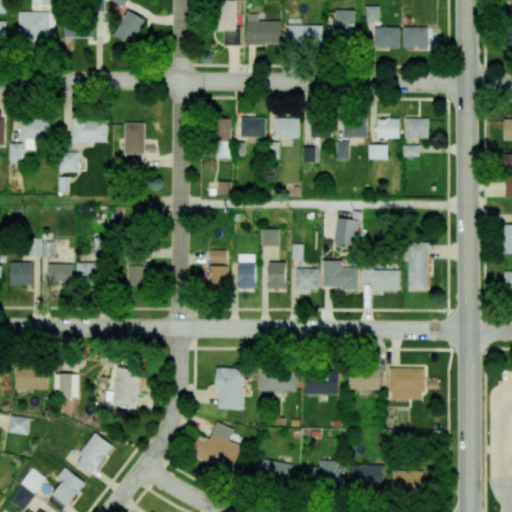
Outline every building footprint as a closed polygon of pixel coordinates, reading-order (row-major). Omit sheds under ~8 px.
[(240,45),(241,30),(236,30),(236,0),(216,0),(216,31),(224,31),(224,45),(240,45)] [(365,21),(378,22),(378,6),(365,6),(365,21)] [(145,19),(127,9),(113,34),(130,44),(145,19)] [(354,10),(334,10),(335,26),(327,26),(328,43),(359,43),(359,26),(354,26),(354,10)] [(18,40),(49,41),(49,12),(18,11),(18,40)] [(258,14),(247,14),(246,44),(280,45),(281,21),(258,20),(258,14)] [(93,37),(93,23),(64,24),(64,38),(93,37)] [(322,25),(286,25),(285,46),(322,46),(322,25)] [(373,47),(398,47),(399,27),(374,27),(373,47)] [(403,47),(428,46),(427,27),(402,27),(403,47)] [(265,136),(265,117),(241,117),(240,136),(265,136)] [(299,137),(299,117),(274,118),(274,137),(299,137)] [(428,118),(404,117),(404,137),(428,138),(428,118)] [(50,119),(20,118),(19,138),(49,139),(50,119)] [(215,158),(230,158),(231,118),(216,118),(215,158)] [(343,137),(366,137),(366,118),(342,118),(343,137)] [(377,137),(399,138),(399,118),(377,118),(377,137)] [(511,139),(511,118),(504,118),(503,139),(511,139)] [(107,141),(107,119),(72,119),(71,141),(107,141)] [(330,137),(331,120),(311,119),(310,136),(330,137)] [(124,122),(124,153),(144,153),(143,122),(124,122)] [(279,158),(279,141),(269,141),(269,158),(279,158)] [(336,160),(348,159),(348,141),(336,142),(336,160)] [(22,143),(9,143),(9,163),(22,164),(22,143)] [(387,145),(368,144),(368,159),(387,159),(387,145)] [(403,156),(419,156),(419,145),(403,145),(403,156)] [(302,162),(315,162),(315,147),(302,146),(302,162)] [(78,152),(59,152),(59,172),(79,171),(78,152)] [(58,190),(69,190),(69,176),(58,176),(58,190)] [(217,194),(231,194),(231,181),(217,181),(217,194)] [(335,244),(356,245),(357,219),(336,218),(335,244)] [(511,253),(511,224),(502,224),(503,253),(511,253)] [(279,245),(279,228),(261,228),(261,245),(279,245)] [(54,239),(30,239),(30,256),(54,256),(54,239)] [(302,260),(303,244),(292,243),(291,259),(302,260)] [(408,290),(428,290),(427,243),(407,243),(408,290)] [(227,249),(210,250),(210,263),(227,262),(227,249)] [(255,253),(238,254),(238,288),(256,288),(255,253)] [(126,284),(146,285),(147,259),(127,258),(126,284)] [(322,288),(358,288),(358,267),(342,267),(342,260),(322,260),(322,288)] [(32,262),(10,261),(10,285),(31,285),(32,262)] [(98,279),(98,262),(76,262),(76,279),(98,279)] [(286,288),(286,262),(268,262),(268,288),(286,288)] [(72,263),(47,263),(47,283),(72,283),(72,263)] [(228,265),(208,265),(208,287),(227,288),(228,265)] [(318,268),(296,268),(295,288),(318,289),(318,268)] [(399,290),(399,269),(362,269),(362,283),(370,283),(370,290),(399,290)] [(511,271),(503,271),(504,293),(511,292),(511,271)] [(48,389),(47,364),(15,365),(15,389),(48,389)] [(218,408),(243,409),(244,368),(216,367),(215,391),(219,391),(218,408)] [(388,399),(423,400),(423,368),(389,367),(388,399)] [(136,408),(141,373),(116,369),(110,404),(136,408)] [(259,390),(296,391),(296,370),(259,369),(259,390)] [(379,388),(380,370),(349,369),(348,388),(379,388)] [(338,394),(338,371),(305,370),(304,393),(338,394)] [(78,374),(55,373),(54,396),(78,397),(78,374)] [(8,432),(28,434),(30,417),(10,415),(8,432)] [(241,445),(229,441),(233,428),(216,422),(210,438),(197,434),(189,456),(232,471),(241,445)] [(113,446),(96,433),(73,461),(90,474),(113,446)] [(292,465),(257,457),(252,478),(287,486),(292,465)] [(319,466),(301,466),(301,485),(339,486),(339,460),(319,459),(319,466)] [(349,486),(381,486),(381,465),(349,464),(349,486)] [(84,482),(64,467),(56,478),(61,482),(48,500),(63,511),(84,482)] [(21,484),(36,492),(45,476),(30,468),(21,484)] [(392,488),(424,488),(424,471),(392,470),(392,488)] [(10,500),(23,510),(34,495),(22,485),(10,500)]
